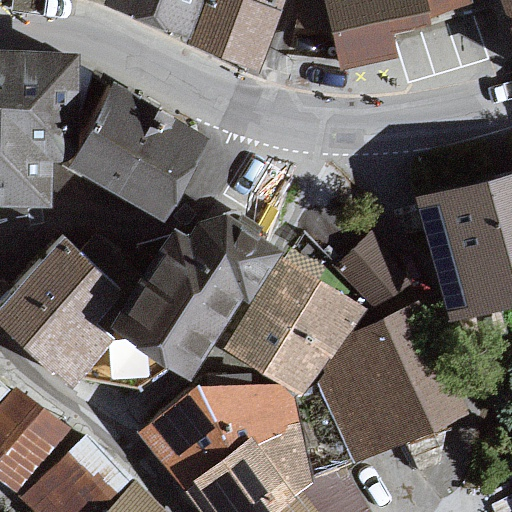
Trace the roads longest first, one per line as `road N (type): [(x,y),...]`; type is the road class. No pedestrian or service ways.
road 1 (unknown): [(0,225),(199,212),(257,110)]
road 2 (tertiary): [(0,22),(102,36),(257,110)]
road 3 (tertiary): [(257,110),(347,124),(511,100)]
road 4 (residential): [(0,363),(12,379),(113,434),(176,511)]
